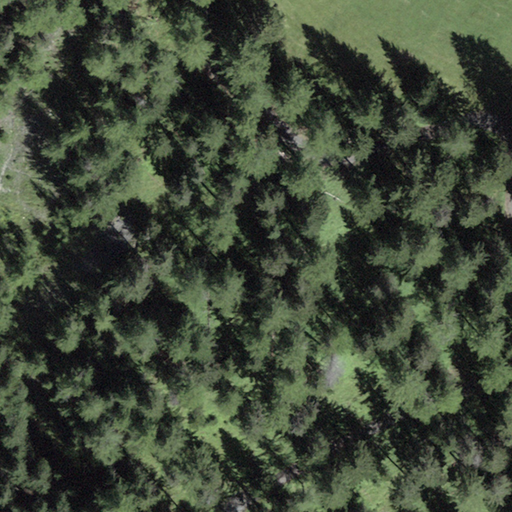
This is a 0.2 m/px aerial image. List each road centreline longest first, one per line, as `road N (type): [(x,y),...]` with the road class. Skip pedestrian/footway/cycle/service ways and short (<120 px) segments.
road 1 (track): [(511,178),(489,132),(341,178),(259,110),(185,83),(188,0)]
road 2 (track): [(223,511),(222,504),(298,461),(375,398),(511,363)]
